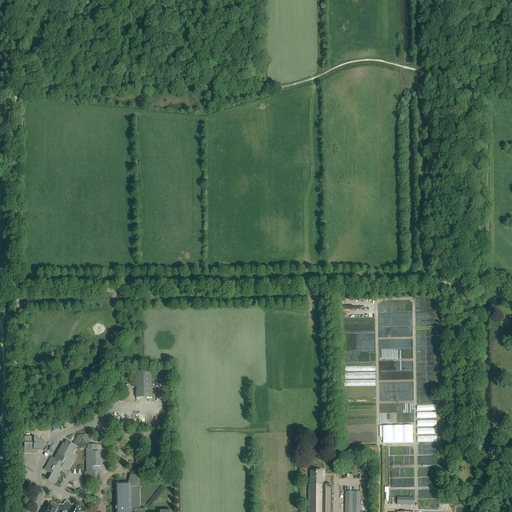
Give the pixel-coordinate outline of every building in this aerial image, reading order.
[(152,398),(151,372),(136,373),(136,398),(152,398)] [(418,419),(418,426),(438,426),(438,404),(418,405),(418,411),(418,419)] [(122,416),(111,417),(111,425),(122,425),(122,416)] [(413,442),(412,425),(382,426),(383,443),(413,442)] [(97,452),(97,445),(91,445),(85,434),(78,435),(73,444),(66,441),(64,444),(63,443),(54,459),(51,457),(44,470),(50,473),(47,480),(55,484),(60,474),(59,474),(62,468),(68,471),(76,456),(73,455),(76,449),(86,449),(86,472),(84,472),(84,480),(96,480),(96,481),(101,481),(101,474),(99,473),(99,467),(99,452),(97,452)] [(43,450),(46,444),(33,437),(25,436),(24,454),(38,454),(38,450),(43,450)] [(135,462),(135,467),(136,468),(135,470),(138,472),(145,468),(144,460),(138,457),(136,458),(136,461),(135,462)] [(331,511),(332,485),(323,484),(323,480),(323,478),(322,478),(322,472),(311,472),(310,478),(310,480),(310,485),(308,485),(308,511),(331,511)] [(140,487),(138,487),(138,475),(129,475),(127,484),(116,484),(116,511),(170,511),(171,511),(160,511),(159,511),(145,511),(145,509),(140,509),(140,488),(140,487)] [(344,511),(359,511),(360,492),(345,492),(344,511)] [(56,505),(55,504),(53,503),(51,503),(51,506),(47,511),(82,511),(77,509),(75,511),(73,510),(73,505),(71,505),(70,505),(70,504),(70,503),(69,503),(68,502),(67,502),(66,502),(65,502),(64,503),(64,504),(63,505),(56,505)]
